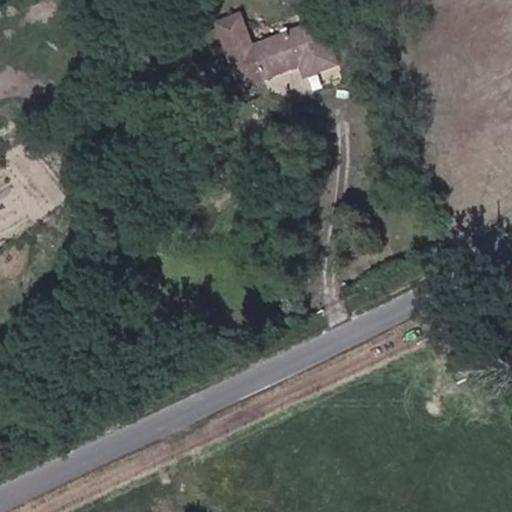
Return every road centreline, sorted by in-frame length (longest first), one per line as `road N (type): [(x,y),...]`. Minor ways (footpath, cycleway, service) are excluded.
road 1 (unclassified): [(511,249),(332,349),(0,508)]
road 2 (unknown): [(332,349),(333,97)]
